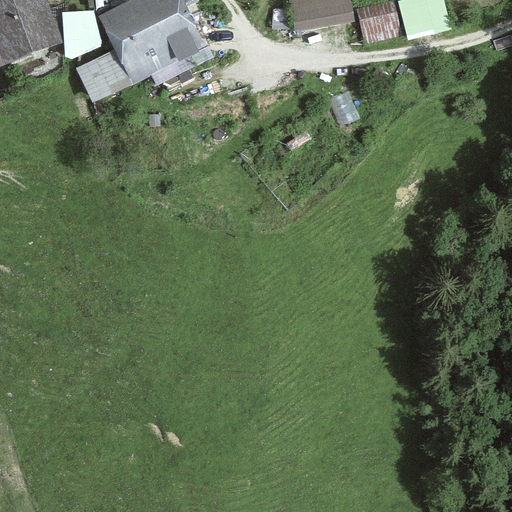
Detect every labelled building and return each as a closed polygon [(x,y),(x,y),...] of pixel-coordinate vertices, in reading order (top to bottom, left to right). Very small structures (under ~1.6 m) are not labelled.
[(0,0),(0,62),(55,46),(40,0),(0,0)] [(201,50),(177,0),(141,0),(96,21),(110,53),(125,85),(201,50)] [(345,0),(291,0),(295,29),(349,22),(345,0)] [(437,0),(427,0),(392,6),(398,42),(444,34),(437,0)] [(392,6),(357,13),(363,49),(398,42),(392,6)] [(91,14),(60,14),(60,58),(91,57),(91,14)] [(125,85),(110,53),(71,71),(86,104),(125,85)]
